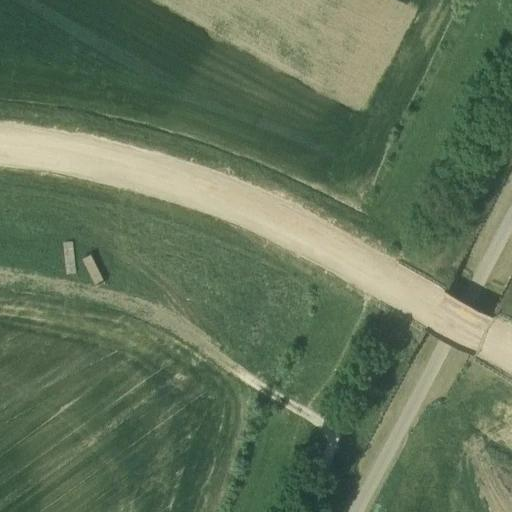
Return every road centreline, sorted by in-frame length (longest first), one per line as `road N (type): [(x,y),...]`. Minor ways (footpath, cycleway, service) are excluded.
road 1 (unclassified): [(355,511),(511,217)]
road 2 (track): [(511,99),(432,254)]
road 3 (track): [(303,511),(359,389)]
road 4 (track): [(337,434),(233,371)]
